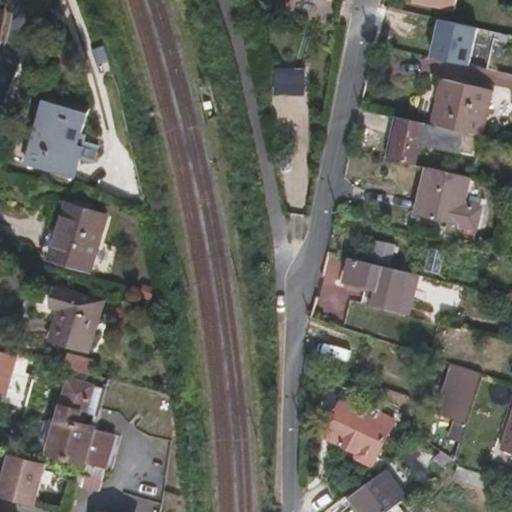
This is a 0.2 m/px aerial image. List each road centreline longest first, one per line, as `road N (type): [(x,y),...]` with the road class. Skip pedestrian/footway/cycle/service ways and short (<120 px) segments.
road 1 (residential): [(290,511),(293,343),(362,0)]
road 2 (track): [(305,284),(283,242),(217,0)]
